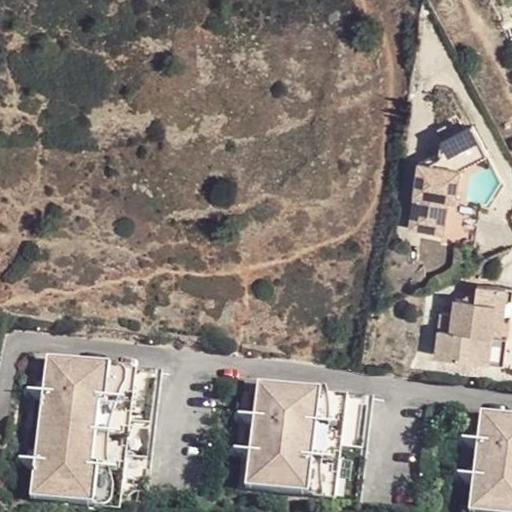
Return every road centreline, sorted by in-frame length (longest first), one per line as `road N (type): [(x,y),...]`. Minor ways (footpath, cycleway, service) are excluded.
road 1 (residential): [(511,401),(174,359)]
road 2 (residential): [(174,359),(26,340),(6,350),(0,386)]
